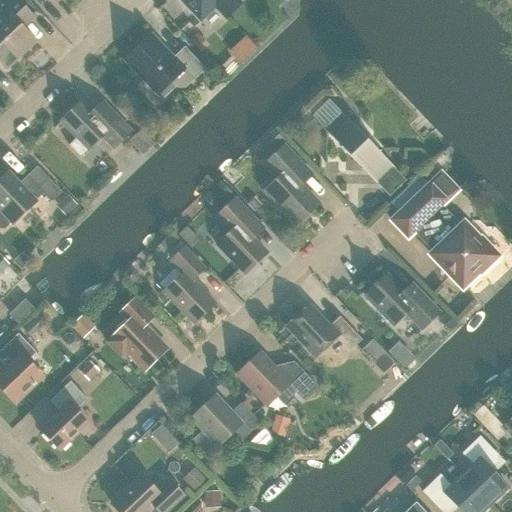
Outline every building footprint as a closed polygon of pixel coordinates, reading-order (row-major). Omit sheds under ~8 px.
[(0,33),(21,55),(35,42),(22,28),(34,17),(17,0),(3,0),(0,3),(0,33)] [(244,0),(180,0),(200,21),(215,8),(225,18),(244,0)] [(237,44),(250,58),(267,43),(253,29),(237,44)] [(0,62),(6,69),(21,55),(0,33),(0,62)] [(175,61),(151,36),(125,60),(158,94),(172,81),(178,87),(186,87),(205,69),(184,47),(176,55),(179,57),(175,61)] [(101,121),(82,101),(60,122),(87,150),(109,130),(120,142),(131,131),(112,111),(101,121)] [(341,112),(323,129),(388,197),(406,180),(341,112)] [(298,183),(309,172),(284,146),(265,164),(281,180),(267,194),(296,225),(318,204),(298,183)] [(19,183),(8,172),(0,179),(0,228),(4,229),(11,222),(12,224),(36,201),(35,201),(43,194),(51,202),(61,192),(37,167),(19,183)] [(405,189),(390,203),(399,212),(391,220),(408,238),(413,232),(433,253),(431,255),(462,287),(479,271),(482,273),(500,256),(483,238),(480,241),(464,223),(461,225),(442,205),(447,200),(459,188),(443,171),(430,183),(414,199),(405,189)] [(216,245),(244,274),(267,253),(247,231),(257,221),(236,199),(217,217),(231,232),(216,245)] [(185,248),(171,261),(183,274),(163,293),(193,324),(215,303),(192,279),(204,268),(185,248)] [(0,274),(10,265),(0,254),(0,274)] [(406,295),(386,275),(365,296),(393,326),(405,314),(415,323),(422,316),(429,323),(440,312),(415,286),(406,295)] [(142,366),(162,346),(143,326),(152,318),(134,299),(120,313),(129,322),(108,342),(121,356),(127,351),(142,366)] [(349,352),(361,340),(339,317),(329,327),(309,306),(287,327),(315,356),(335,338),(349,352)] [(0,368),(0,388),(16,405),(44,378),(27,361),(36,353),(18,334),(0,350),(0,360),(4,365),(0,368)] [(372,362),(383,351),(372,339),(360,350),(372,362)] [(303,400),(317,386),(293,362),(280,375),(259,353),(238,374),(267,405),(276,397),(283,404),(296,392),(303,400)] [(98,375),(109,366),(100,354),(88,364),(98,375)] [(60,451),(88,423),(75,410),(87,399),(70,381),(50,401),(59,411),(40,430),(60,451)] [(251,431),(260,423),(241,403),(232,411),(216,394),(190,420),(216,448),(243,423),(251,431)] [(473,415),(497,439),(504,433),(499,428),(501,425),(483,406),(473,415)] [(278,425),(294,427),(297,410),(281,407),(278,425)] [(167,452),(176,444),(159,426),(151,434),(167,452)] [(469,467),(461,475),(490,505),(508,487),(486,465),(494,458),(476,439),(459,456),(469,467)] [(206,480),(194,467),(182,478),(194,491),(206,480)] [(462,511),(482,511),(490,505),(461,475),(450,485),(439,475),(422,492),(440,510),(450,500),(462,511)] [(157,493),(141,476),(111,504),(118,511),(146,511),(153,505),(159,511),(166,511),(183,496),(170,481),(157,493)] [(215,500),(231,495),(227,483),(211,488),(215,500)] [(404,511),(424,511),(415,502),(404,511)]
